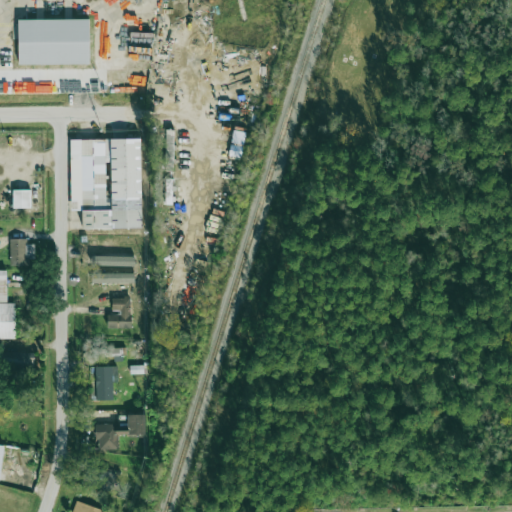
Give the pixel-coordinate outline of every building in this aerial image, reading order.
[(90,63),(89,18),(18,19),(18,64),(90,63)] [(142,228),(140,138),(69,140),(71,211),(82,210),(82,229),(142,228)] [(13,208),(30,207),(30,189),(12,190),(13,208)] [(10,264),(34,264),(34,244),(27,244),(27,239),(10,238),(10,264)] [(0,338),(15,338),(15,303),(7,303),(7,270),(0,270),(0,338)] [(112,313),(107,313),(107,328),(130,328),(130,297),(112,297),(112,313)] [(99,354),(116,357),(117,349),(100,346),(99,354)] [(34,352),(0,352),(0,369),(34,369),(34,352)] [(96,400),(113,400),(113,381),(118,381),(117,366),(95,366),(96,400)] [(145,434),(145,414),(127,414),(128,430),(113,431),(113,423),(96,423),(97,450),(118,449),(118,435),(145,434)] [(117,472),(97,467),(92,486),(112,491),(117,472)] [(105,511),(76,500),(71,511),(105,511)]
